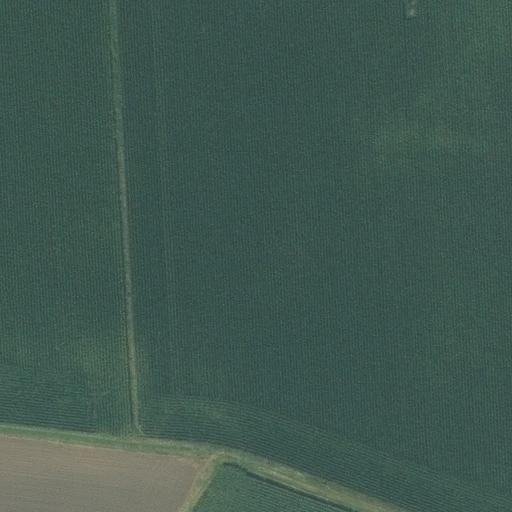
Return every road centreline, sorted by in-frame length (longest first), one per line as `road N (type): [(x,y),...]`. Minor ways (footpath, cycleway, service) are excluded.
road 1 (track): [(214,459),(0,432)]
road 2 (track): [(214,459),(362,511)]
